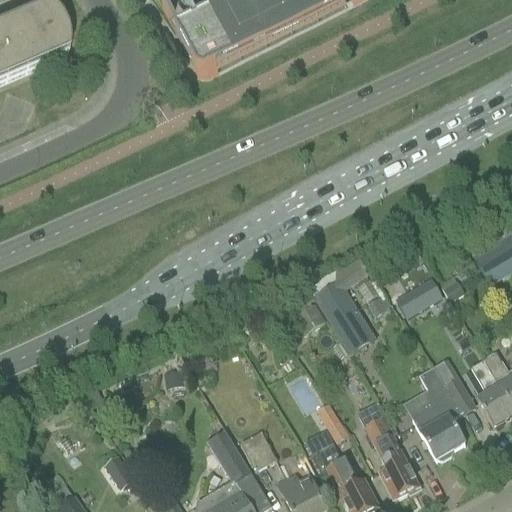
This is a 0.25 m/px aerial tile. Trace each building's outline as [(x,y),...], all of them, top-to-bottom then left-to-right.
[(342,6),(338,0),(236,0),(239,4),(174,37),(195,78),(196,79),(197,81),(199,82),(200,83),(202,83),(204,83),(206,83),(207,82),(217,78),(345,12),(342,6)] [(0,88),(66,60),(67,54),(66,48),(65,42),(64,36),(61,30),(58,25),(54,20),(50,16),(45,12),(0,31),(0,88)] [(511,243),(474,266),(488,290),(511,276),(511,243)] [(472,269),(455,279),(459,284),(476,275),(472,269)] [(452,281),(439,289),(438,289),(449,307),(464,299),(452,281)] [(441,304),(431,287),(430,287),(422,292),(396,307),(406,324),(441,304)] [(323,297),(313,303),(350,362),(374,348),(346,304),(336,289),(323,297)] [(380,303),(368,310),(376,322),(388,315),(380,303)] [(303,341),(321,329),(312,315),(294,326),(303,341)] [(511,332),(502,338),(511,354),(511,332)] [(511,375),(507,378),(495,358),(483,365),(511,415),(511,375)] [(511,421),(511,415),(483,365),(470,372),(487,401),(477,407),(483,418),(482,419),(484,422),(485,421),(492,433),(511,421)] [(443,367),(433,373),(444,392),(460,420),(461,421),(472,415),(443,367)] [(460,420),(444,392),(433,373),(418,382),(435,411),(411,425),(436,467),(437,466),(436,465),(437,465),(442,466),(451,461),(452,456),(462,450),(463,451),(464,450),(449,426),(460,420)] [(165,394),(186,390),(184,377),(163,381),(165,394)] [(94,417),(112,428),(121,413),(103,402),(94,417)] [(328,412),(316,420),(337,451),(349,443),(328,412)] [(386,420),(363,432),(373,450),(385,474),(379,477),(383,485),(394,506),(409,498),(417,493),(416,490),(402,465),(390,441),(396,438),(386,420)] [(260,438),(239,449),(254,478),(275,467),(260,438)] [(196,511),(195,511),(268,511),(270,511),(225,439),(209,450),(233,488),(196,511)] [(345,466),(341,468),(332,450),(312,461),(322,479),(328,476),(346,511),(376,511),(363,487),(357,490),(345,466)] [(118,463),(104,471),(120,495),(133,487),(118,463)] [(323,511),(307,482),(299,486),(295,479),(276,489),(288,511),(323,511)] [(57,511),(81,511),(74,501),(61,510),(57,511)]
